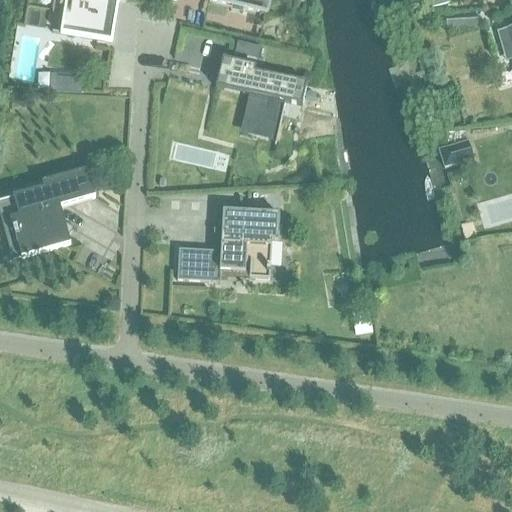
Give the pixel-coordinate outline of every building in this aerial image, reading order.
[(72,0),(70,16),(65,15),(62,36),(105,43),(111,2),(119,4),(119,0),(72,0)] [(270,0),(208,0),(208,2),(267,16),(270,0)] [(450,0),(428,0),(431,10),(452,4),(450,0)] [(479,20),(446,21),(447,31),(479,30),(479,20)] [(222,61),(215,90),(246,97),(249,98),(259,100),(253,127),(278,133),(279,127),(280,127),(285,106),(301,110),(307,87),(250,73),(251,68),(222,61)] [(81,84),(71,83),(68,86),(67,96),(80,96),(81,84)] [(439,152),(444,169),(473,161),(468,143),(439,152)] [(64,224),(60,222),(62,217),(60,210),(95,200),(88,172),(34,187),(35,192),(13,199),(17,214),(9,216),(13,230),(12,231),(15,239),(21,260),(70,247),(68,239),(59,234),(64,224)] [(177,283),(220,285),(221,274),(249,275),(249,280),(269,282),(270,274),(270,275),(270,269),(271,244),(278,245),(279,217),(265,216),(265,210),(225,207),(224,214),(223,214),(221,238),(228,239),(228,247),(225,247),(224,255),(179,252),(177,283)]
